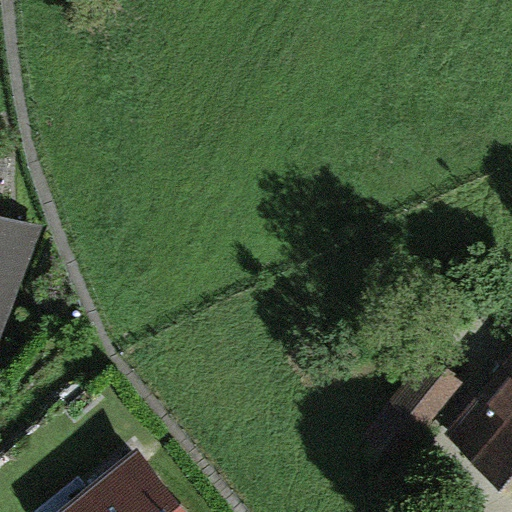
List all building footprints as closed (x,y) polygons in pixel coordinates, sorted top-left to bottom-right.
[(0,335),(40,229),(0,213),(0,335)] [(511,259),(497,276),(511,289),(511,259)] [(469,377),(432,346),(364,426),(400,457),(469,377)] [(511,356),(446,437),(463,451),(511,490),(511,356)] [(192,511),(138,448),(62,511),(192,511)]
